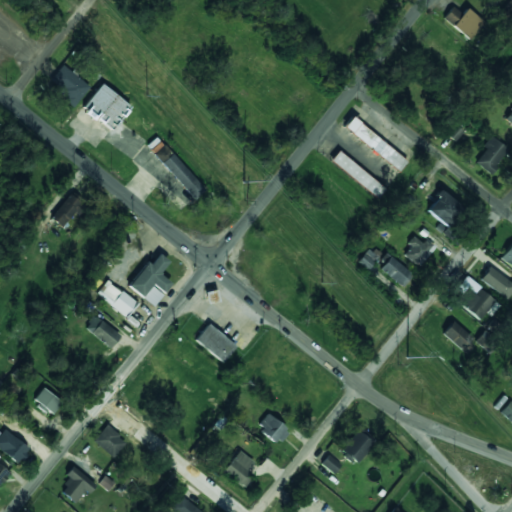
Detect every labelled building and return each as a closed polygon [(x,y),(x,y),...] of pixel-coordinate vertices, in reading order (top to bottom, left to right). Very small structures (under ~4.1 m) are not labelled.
[(443,17),(467,41),(483,24),(467,8),(461,14),(453,7),(443,17)] [(89,86),(62,66),(47,86),(74,106),(89,86)] [(109,132),(129,107),(101,84),(81,108),(109,132)] [(343,127),(398,172),(407,162),(351,117),(343,127)] [(446,135),(454,142),(463,132),(454,125),(446,135)] [(474,164),(491,174),(507,148),(490,138),(474,164)] [(194,201),(206,191),(161,140),(150,151),(194,201)] [(383,190),(337,151),(330,160),(376,199),(383,190)] [(425,209),(444,227),(461,209),(441,191),(425,209)] [(63,229),(82,204),(69,194),(50,219),(63,229)] [(403,255),(419,266),(432,248),(413,235),(406,244),(410,246),(403,255)] [(511,268),(511,242),(499,257),(511,268)] [(367,270),(377,257),(367,249),(357,262),(367,270)] [(170,283),(158,274),(168,262),(158,254),(150,264),(147,261),(127,287),(152,306),(170,283)] [(411,275),(389,257),(379,269),(401,288),(411,275)] [(511,287),(511,282),(487,268),(479,282),(506,298),(511,287)] [(494,302),(466,277),(461,283),(468,289),(456,301),(478,320),(494,302)] [(127,317),(136,302),(105,281),(95,296),(127,317)] [(119,336),(93,315),(83,328),(109,349),(119,336)] [(463,353),(474,341),(452,321),(441,333),(463,353)] [(222,363),(235,347),(207,324),(194,340),(222,363)] [(61,403),(42,388),(32,401),(50,416),(61,403)] [(511,421),(511,404),(508,401),(498,413),(511,423),(511,421)] [(277,445),(287,430),(266,415),(255,429),(277,445)] [(112,459),(126,442),(106,425),(92,442),(112,459)] [(0,450),(15,464),(28,450),(5,429),(0,434),(0,450)] [(372,444),(356,431),(339,451),(355,464),(372,444)] [(240,486),(256,464),(238,451),(230,461),(226,458),(217,469),(240,486)] [(340,465),(327,455),(320,464),(333,474),(340,465)] [(0,485),(8,472),(0,466),(0,485)] [(92,485),(72,466),(64,475),(69,480),(59,491),(74,505),(92,485)]
